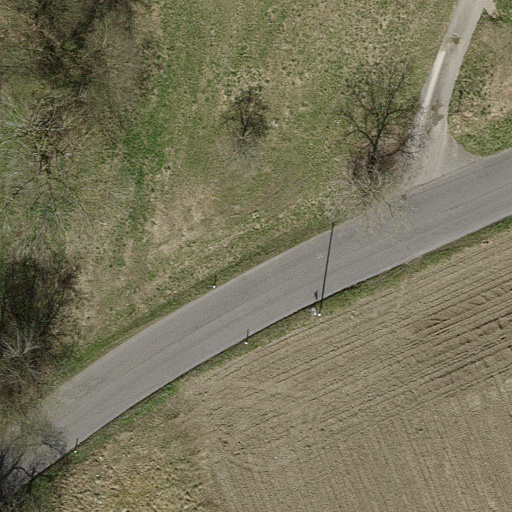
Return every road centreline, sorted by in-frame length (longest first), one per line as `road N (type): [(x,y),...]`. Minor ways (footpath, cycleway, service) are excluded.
road 1 (secondary): [(511,186),(259,299),(47,432),(0,475)]
road 2 (track): [(476,0),(427,131),(451,213)]
